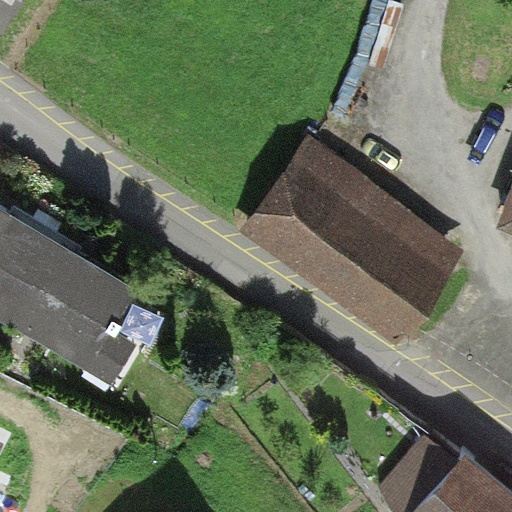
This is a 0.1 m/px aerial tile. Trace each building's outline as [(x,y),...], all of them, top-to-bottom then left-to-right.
[(302,141),(247,215),(394,324),(449,251),(302,141)] [(511,168),(495,225),(511,229),(511,168)] [(135,273),(0,194),(0,306),(112,372),(135,334),(108,319),(135,273)] [(0,511),(36,511),(57,414),(0,401),(0,511)] [(511,511),(511,463),(463,425),(453,438),(423,421),(383,479),(398,511),(511,511)] [(192,511),(182,498),(162,511),(192,511)]
